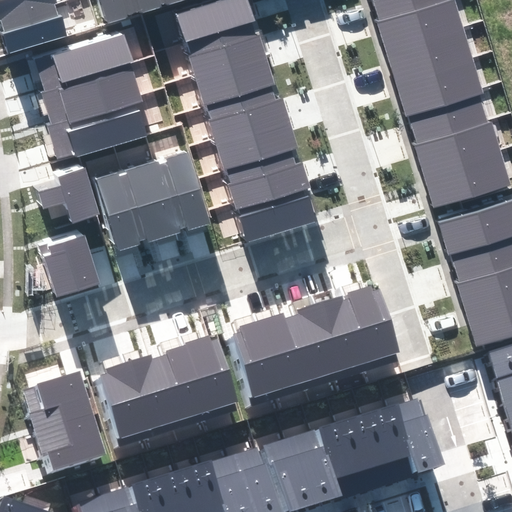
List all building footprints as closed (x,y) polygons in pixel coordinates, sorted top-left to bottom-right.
[(0,0),(0,16),(54,0),(0,0)] [(54,0),(0,16),(0,46),(67,27),(59,0),(54,0)] [(118,0),(88,0),(96,24),(123,16),(118,0)] [(148,0),(118,0),(123,16),(151,7),(148,0)] [(255,23),(247,0),(221,0),(173,16),(183,46),(255,23)] [(450,0),(373,0),(380,21),(450,0)] [(450,0),(380,21),(377,22),(386,52),(464,28),(455,0),(450,0)] [(265,54),(255,23),(183,46),(193,77),(265,54)] [(464,28),(386,52),(395,81),(473,57),(464,28)] [(134,67),(125,34),(35,59),(45,92),(134,67)] [(274,85),(265,54),(193,77),(203,108),(274,85)] [(473,57),(395,81),(406,116),(409,116),(479,94),(483,93),(473,57)] [(143,98),(134,67),(45,92),(43,92),(52,123),(143,98)] [(285,116),(274,85),(203,108),(213,138),(285,116)] [(418,145),(488,123),(479,94),(409,116),(418,145)] [(152,131),(143,98),(52,123),(48,125),(58,158),(152,131)] [(294,146),(285,116),(213,138),(223,169),(294,146)] [(418,145),(414,145),(423,175),(501,151),(492,122),(488,123),(418,145)] [(305,181),(294,146),(223,169),(234,204),(305,181)] [(167,163),(159,165),(179,230),(186,227),(188,232),(211,225),(187,150),(165,157),(167,163)] [(501,151),(423,175),(433,208),(511,184),(501,151)] [(159,165),(156,160),(125,169),(146,238),(147,243),(180,233),(179,230),(159,165)] [(100,214),(84,162),(53,172),(55,181),(35,188),(42,210),(64,203),(71,224),(100,214)] [(146,238),(125,169),(92,178),(115,253),(141,245),(139,240),(146,238)] [(305,181),(234,204),(246,242),(318,220),(305,181)] [(511,200),(439,223),(449,255),(450,254),(511,235),(511,200)] [(99,284),(81,229),(39,242),(57,298),(99,284)] [(459,284),(511,267),(511,235),(450,254),(459,284)] [(511,267),(459,284),(457,285),(466,314),(511,299),(511,267)] [(348,297),(343,299),(365,371),(397,361),(395,352),(398,352),(379,287),(373,289),(372,285),(347,292),(348,297)] [(343,296),(315,305),(337,379),(365,371),(343,299),(343,296)] [(511,299),(466,314),(476,347),(511,336),(511,299)] [(298,314),(285,318),(307,388),(337,379),(315,305),(297,310),(298,314)] [(255,321),(279,397),(307,388),(285,318),(283,312),(255,321)] [(228,336),(249,406),(279,397),(255,321),(237,326),(239,333),(228,336)] [(185,345),(208,420),(239,411),(217,338),(211,340),(209,335),(184,343),(185,345)] [(511,343),(487,351),(495,377),(511,371),(511,343)] [(167,355),(153,359),(174,430),(208,420),(185,345),(165,351),(167,355)] [(152,355),(121,364),(144,439),(174,430),(153,359),(152,355)] [(116,447),(144,439),(121,364),(106,369),(107,374),(95,377),(116,447)] [(35,433),(93,414),(80,371),(22,389),(35,433)] [(511,371),(495,377),(503,404),(511,401),(511,371)] [(418,398),(389,406),(412,475),(443,463),(427,415),(424,416),(418,398)] [(511,401),(503,404),(511,430),(511,429),(511,401)] [(389,406),(362,415),(384,484),(412,475),(389,406)] [(106,454),(93,414),(35,433),(48,472),(106,454)] [(362,415),(335,423),(358,492),(384,484),(362,415)] [(335,423),(311,431),(332,500),(358,492),(335,423)] [(311,431),(282,441),(303,508),(332,500),(311,431)] [(263,449),(258,451),(276,511),(291,511),(303,508),(282,441),(263,447),(263,449)] [(256,447),(228,456),(245,511),(276,511),(258,451),(256,447)] [(245,511),(228,456),(202,464),(217,511),(245,511)] [(217,511),(202,464),(174,473),(186,511),(217,511)] [(186,511),(174,473),(147,481),(157,511),(186,511)] [(157,511),(147,481),(123,489),(130,511),(157,511)] [(130,511),(123,489),(99,497),(103,511),(130,511)] [(50,511),(3,496),(0,504),(0,511),(50,511)] [(103,511),(99,497),(71,506),(73,511),(103,511)]
